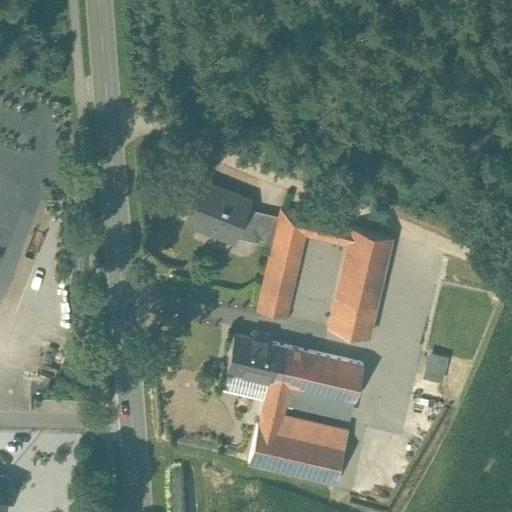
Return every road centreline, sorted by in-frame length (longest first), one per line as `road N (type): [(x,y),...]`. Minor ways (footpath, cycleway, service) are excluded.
road 1 (tertiary): [(139,511),(99,0)]
road 2 (track): [(107,107),(511,272)]
